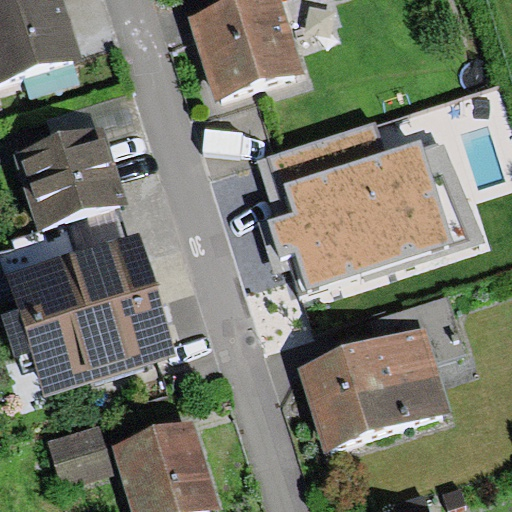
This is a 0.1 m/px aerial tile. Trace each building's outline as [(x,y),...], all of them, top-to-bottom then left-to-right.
[(0,93),(84,67),(62,0),(22,0),(2,7),(0,7),(0,93)] [(266,0),(189,25),(216,109),(306,81),(280,2),(279,0),(266,0)] [(126,100),(49,124),(57,148),(104,133),(107,143),(137,134),(126,100)] [(57,148),(13,162),(37,241),(65,232),(129,213),(107,143),(104,133),(57,148)] [(299,265),(310,302),(453,257),(422,157),(284,200),(292,226),(263,235),(275,273),(299,265)] [(0,284),(9,282),(47,404),(178,364),(140,243),(75,263),(65,232),(37,241),(12,249),(13,252),(0,256),(0,284)] [(297,374),(324,462),(456,422),(439,366),(466,357),(450,302),(406,316),(413,338),(297,374)] [(114,452),(133,511),(221,511),(194,427),(114,452)] [(116,481),(100,430),(49,445),(64,496),(116,481)]
